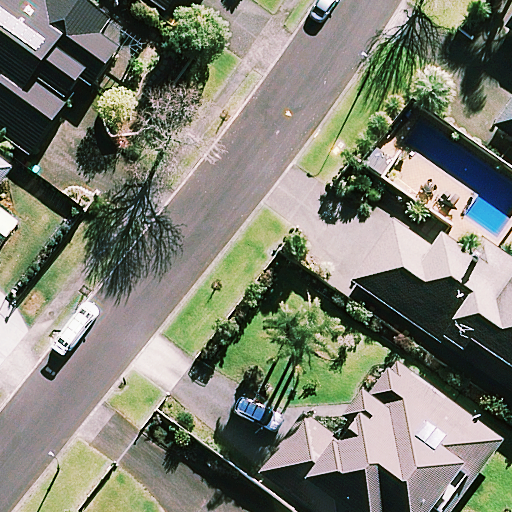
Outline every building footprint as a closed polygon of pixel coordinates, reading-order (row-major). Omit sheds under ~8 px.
[(106,28),(116,13),(94,0),(0,0),(0,129),(36,151),(69,98),(78,104),(120,36),(106,28)] [(511,94),(493,122),(511,134),(511,94)] [(0,185),(13,167),(0,157),(0,210),(0,209),(0,185)] [(511,256),(489,241),(479,255),(437,226),(427,241),(392,217),(352,278),(454,346),(465,330),(511,361),(511,256)] [(262,469),(302,498),(320,511),(447,511),(473,477),(502,437),(390,355),(333,431),(305,410),(262,469)]
